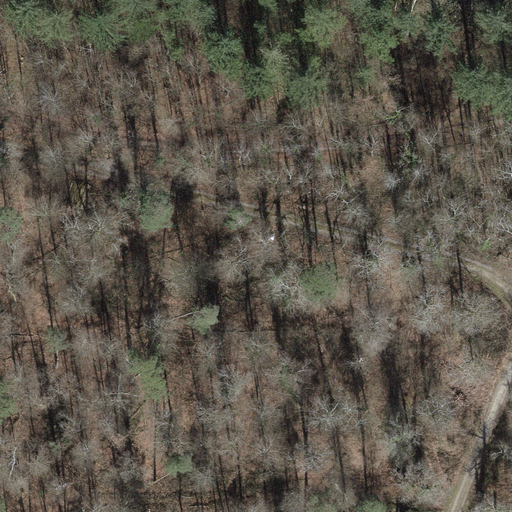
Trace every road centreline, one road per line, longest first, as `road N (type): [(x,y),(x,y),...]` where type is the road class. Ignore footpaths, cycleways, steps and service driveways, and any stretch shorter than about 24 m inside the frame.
road 1 (track): [(0,146),(472,265),(511,291)]
road 2 (track): [(0,115),(101,140),(270,146),(413,140),(511,114)]
road 3 (track): [(511,372),(458,511)]
